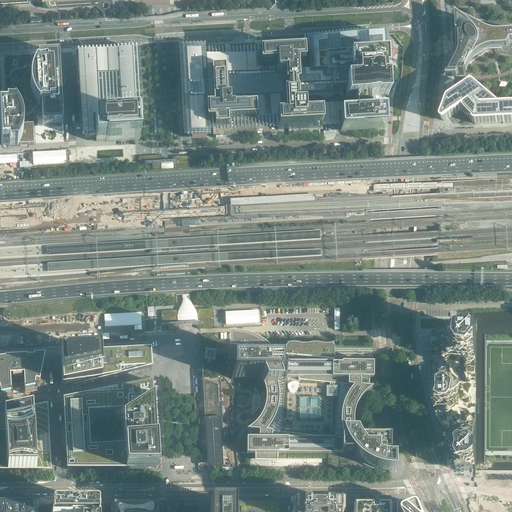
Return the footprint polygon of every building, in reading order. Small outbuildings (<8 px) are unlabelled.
[(449,73),(446,79),(457,79),(458,76),(464,76),(466,72),(467,70),(470,64),(471,63),(490,50),(494,50),(495,52),(496,53),(497,53),(497,54),(498,54),(499,54),(500,54),(500,55),(501,55),(503,55),(505,55),(508,56),(510,56),(511,56),(511,31),(511,30),(510,30),(510,29),(509,29),(456,16),(455,15),(456,25),(456,27),(457,50),(457,51),(457,52),(457,53),(457,54),(457,55),(457,56),(457,57),(456,57),(456,58),(456,59),(456,60),(455,61),(455,62),(455,63),(454,64),(454,65),(453,66),(451,69),(449,73)] [(369,112),(368,91),(382,91),(381,81),(367,82),(367,76),(374,76),(374,61),(373,61),(366,61),(366,54),(353,55),(352,55),(353,62),(324,63),(324,64),(324,70),(315,71),(297,72),(296,66),(303,66),(303,65),(303,52),(273,54),(273,53),(222,56),(221,47),(212,48),(212,58),(201,58),(201,45),(186,46),(186,52),(185,52),(187,95),(186,95),(186,96),(186,97),(186,98),(187,98),(189,134),(191,134),(191,140),(206,139),(205,129),(213,128),(213,137),(257,134),(256,118),(266,118),(276,117),(277,130),(321,128),(321,127),(340,126),(340,133),(385,130),(384,113),(368,114),(368,112),(369,112)] [(136,97),(132,48),(117,49),(118,53),(116,53),(116,52),(115,52),(114,52),(113,52),(113,53),(95,54),(95,51),(77,52),(83,139),(91,139),(91,138),(95,138),(95,144),(106,143),(106,144),(140,142),(139,121),(138,121),(138,118),(135,118),(135,110),(136,110),(136,109),(136,108),(136,107),(135,107),(134,107),(134,97),(136,97)] [(31,81),(31,83),(31,86),(31,89),(32,92),(32,94),(33,97),(34,100),(36,102),(37,104),(39,107),(41,106),(42,116),(42,118),(42,119),(42,121),(42,126),(56,125),(56,126),(57,126),(57,127),(58,127),(59,127),(59,126),(60,126),(60,125),(63,125),(63,124),(62,114),(62,109),(62,105),(59,54),(39,55),(39,64),(38,64),(37,63),(35,66),(34,68),(33,70),(32,73),(31,75),(31,78),(31,81)] [(443,119),(443,120),(443,121),(444,121),(445,121),(449,118),(450,118),(453,116),(454,116),(461,111),(462,111),(463,112),(464,112),(464,111),(465,111),(465,112),(466,112),(465,113),(464,113),(463,114),(464,115),(465,115),(466,115),(466,114),(467,114),(468,116),(470,119),(470,120),(474,123),(474,124),(475,124),(476,124),(503,123),(503,124),(511,123),(511,107),(499,108),(488,100),(488,99),(487,99),(485,99),(484,99),(485,98),(486,98),(486,97),(486,96),(485,96),(485,95),(485,96),(484,96),(484,97),(483,97),(480,92),(479,92),(473,87),(473,86),(472,86),(471,86),(470,86),(470,87),(456,96),(455,96),(448,101),(449,102),(448,102),(448,103),(447,103),(444,113),(443,119)] [(23,126),(22,124),(29,123),(28,121),(27,119),(27,117),(27,116),(27,114),(27,113),(27,112),(27,111),(27,110),(27,109),(19,110),(18,107),(15,104),(13,105),(7,105),(7,109),(6,109),(6,108),(0,108),(0,117),(1,145),(9,145),(9,148),(16,146),(17,147),(19,144),(27,144),(24,128),(23,129),(23,127),(23,126)] [(176,108),(150,109),(151,146),(178,145),(176,108)] [(159,155),(149,156),(149,159),(142,160),(142,156),(139,156),(139,157),(138,157),(138,158),(138,163),(152,163),(152,170),(161,169),(162,169),(161,157),(161,156),(160,156),(160,155),(159,155)] [(191,168),(191,159),(190,157),(190,156),(189,156),(185,156),(185,162),(179,162),(172,163),(173,167),(173,168),(174,168),(174,169),(191,168)] [(167,248),(169,248),(169,257),(181,256),(181,259),(182,262),(184,295),(188,295),(186,259),(186,256),(184,256),(184,247),(185,247),(185,246),(189,246),(188,243),(188,235),(188,233),(189,233),(189,227),(189,226),(189,225),(180,226),(180,223),(183,223),(183,221),(179,221),(177,207),(179,207),(179,205),(182,205),(182,204),(182,202),(188,202),(188,200),(176,201),(173,169),(174,169),(162,169),(163,193),(165,202),(163,202),(163,208),(166,208),(168,221),(164,222),(165,229),(170,228),(170,230),(169,240),(166,240),(166,241),(165,241),(166,246),(166,247),(167,247),(167,248)] [(200,209),(200,200),(164,202),(165,211),(200,209)] [(0,210),(0,219),(116,213),(115,203),(15,209),(0,210)] [(116,221),(0,228),(0,238),(117,231),(116,221)] [(9,247),(0,247),(0,258),(67,255),(67,243),(9,247)] [(68,262),(0,266),(0,278),(58,276),(68,275),(68,262)] [(188,295),(184,295),(182,295),(182,301),(179,308),(176,315),(177,326),(198,325),(197,316),(193,308),(190,300),(190,294),(188,295)] [(196,311),(196,320),(208,319),(209,324),(214,324),(213,310),(213,309),(212,309),(211,308),(197,309),(196,309),(196,310),(196,311)] [(260,309),(224,311),(225,326),(261,325),(260,309)] [(161,313),(161,322),(166,322),(166,319),(178,318),(178,312),(178,311),(177,311),(177,310),(176,310),(162,311),(161,312),(161,313)] [(476,331),(432,333),(432,340),(428,340),(428,383),(428,390),(430,398),(431,402),(435,414),(438,421),(440,427),(456,470),(474,471),(476,471),(476,465),(476,446),(480,446),(476,352),(476,348),(476,342),(476,331)] [(363,441),(362,440),(360,437),(358,433),(357,430),(357,426),(357,422),(357,418),(358,414),(359,410),(361,407),(362,403),(364,400),(367,397),(370,395),(373,392),(376,390),(372,390),(373,379),(377,379),(376,364),(336,364),(336,354),(336,348),(344,348),(344,347),(288,347),(286,363),(271,363),(270,364),(268,361),(265,359),(262,357),(259,355),(256,353),(252,352),(248,351),(244,350),(240,349),(237,348),(233,348),(230,349),(225,349),(220,350),(216,351),(206,350),(204,360),(207,361),(208,362),(208,363),(209,363),(210,363),(210,362),(211,362),(211,361),(214,362),(215,358),(217,357),(218,357),(222,356),(226,355),(229,355),(229,361),(238,362),(238,363),(231,363),(231,379),(261,379),(263,382),(265,386),(266,386),(267,390),(267,394),(262,393),(262,396),(262,399),(261,399),(260,399),(259,400),(259,401),(260,401),(261,401),(262,401),(262,403),(261,403),(260,403),(259,403),(259,404),(259,405),(260,405),(261,405),(262,405),(262,409),(261,420),(260,423),(257,426),(254,428),(252,430),(250,431),(252,432),(251,441),(248,441),(248,456),(255,456),(255,462),(278,462),(278,456),(334,456),(335,456),(335,455),(342,455),(342,456),(349,456),(349,455),(350,454),(350,453),(349,453),(349,452),(352,452),(352,453),(355,456),(357,459),(360,462),(363,465),(366,467),(369,469),(373,471),(376,473),(380,474),(384,475),(387,476),(391,476),(395,477),(399,477),(399,462),(394,462),(390,461),(386,461),(382,460),(382,456),(382,452),(387,452),(387,456),(393,456),(393,441),(363,441)] [(152,369),(151,349),(140,350),(61,354),(62,387),(152,369)] [(39,382),(45,355),(33,356),(33,357),(27,358),(27,356),(4,357),(5,359),(0,359),(0,390),(1,393),(0,392),(0,396),(1,399),(13,396),(12,390),(11,391),(11,386),(24,385),(24,388),(23,388),(25,394),(26,394),(37,392),(36,386),(35,386),(35,381),(39,382)] [(126,474),(158,475),(153,382),(121,388),(121,395),(117,395),(117,396),(101,397),(101,396),(89,398),(88,400),(85,399),(86,396),(64,401),(68,471),(126,471),(126,474)] [(257,391),(256,388),(253,416),(255,414),(258,411),(259,409),(262,409),(262,396),(260,396),(259,393),(257,391)] [(50,441),(50,435),(48,402),(33,405),(5,411),(5,424),(5,426),(6,430),(0,430),(0,469),(7,469),(35,469),(52,470),(51,464),(51,454),(50,441)] [(0,511),(37,511),(38,504),(19,504),(11,504),(0,503),(0,511)] [(394,511),(394,503),(354,503),(353,511),(394,511)]
